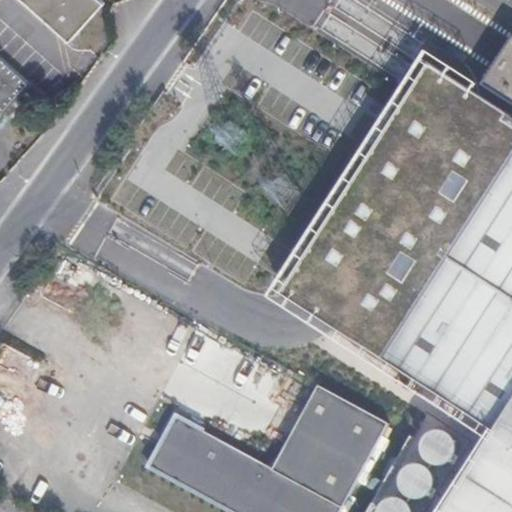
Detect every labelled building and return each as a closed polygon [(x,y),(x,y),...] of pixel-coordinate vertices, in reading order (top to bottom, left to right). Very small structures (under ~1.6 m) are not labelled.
[(99,0),(21,0),(67,41),(101,2),(99,0)] [(235,21),(216,50),(218,51),(303,106),(321,78),(277,49),(237,22),(235,21)] [(0,114),(28,83),(0,57),(0,114)] [(492,432),(439,511),(511,511),(511,60),(493,90),(511,101),(511,148),(483,194),(386,131),(280,294),(492,432)] [(172,414),(144,464),(231,511),(334,511),(384,421),(314,383),(268,466),(265,465),(245,454),(172,414)] [(251,443),(245,454),(265,465),(271,454),(251,443)]
